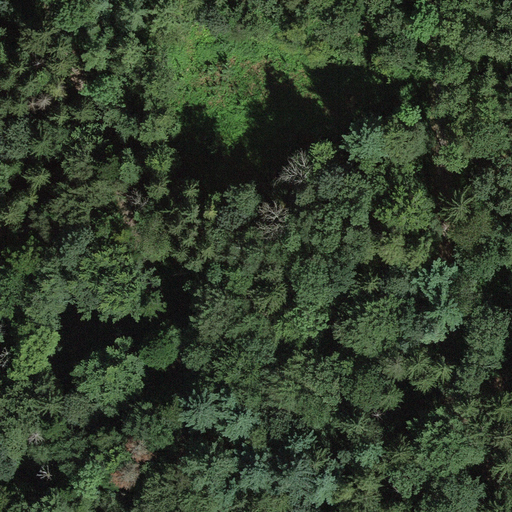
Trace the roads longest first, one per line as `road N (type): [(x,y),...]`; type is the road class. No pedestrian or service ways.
road 1 (track): [(192,511),(162,384),(26,0)]
road 2 (track): [(440,511),(458,470),(463,290),(449,0)]
